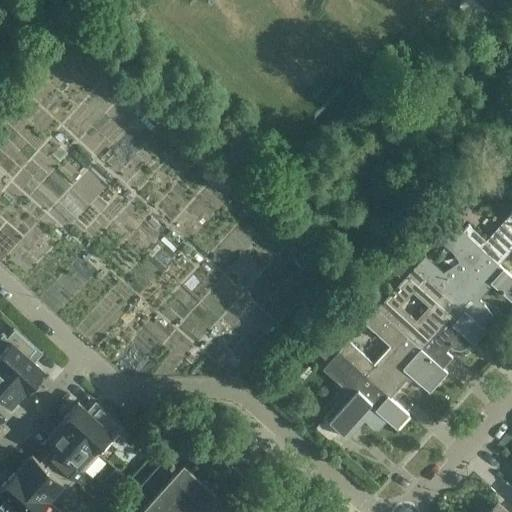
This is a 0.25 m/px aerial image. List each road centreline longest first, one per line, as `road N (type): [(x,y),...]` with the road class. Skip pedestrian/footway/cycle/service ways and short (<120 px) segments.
road 1 (residential): [(387,511),(358,501),(253,402),(126,394),(89,361)]
road 2 (residential): [(406,511),(511,402)]
road 3 (residential): [(89,361),(0,452)]
road 4 (residential): [(89,361),(0,280)]
